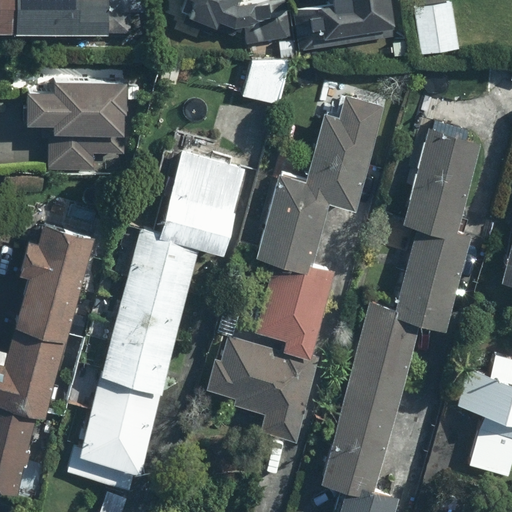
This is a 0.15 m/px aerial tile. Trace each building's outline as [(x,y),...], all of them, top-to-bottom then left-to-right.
[(95,0),(5,0),(6,29),(95,29),(95,0)] [(179,0),(176,13),(205,24),(207,19),(224,25),(260,19),(258,1),(230,4),(231,0),(179,0)] [(321,0),(322,2),(288,7),(295,49),(387,34),(381,0),(321,0)] [(415,0),(422,43),(457,38),(451,0),(415,0)] [(291,69),(248,53),(235,90),(278,106),(291,69)] [(179,62),(161,55),(150,83),(168,90),(179,62)] [(12,122),(40,122),(40,167),(88,167),(89,151),(117,151),(117,79),(40,79),(40,89),(12,89),(12,122)] [(293,179),(267,172),(247,243),(299,257),(316,199),(343,207),(373,102),(336,91),(330,113),(313,108),(293,179)] [(460,231),(445,227),(470,139),(423,125),(396,217),(411,221),(387,306),(435,320),(460,231)] [(238,165),(174,148),(152,227),(132,222),(63,470),(125,487),(191,247),(214,253),(238,165)] [(511,198),(488,277),(511,283),(511,198)] [(0,471),(20,477),(42,400),(48,402),(99,222),(49,208),(43,229),(30,225),(20,260),(34,264),(9,350),(0,347),(0,471)] [(299,351),(322,270),(265,255),(245,328),(273,336),(271,343),(299,351)] [(308,481),(331,488),(324,511),(382,511),(387,496),(361,488),(408,324),(358,310),(308,481)] [(225,394),(223,401),(255,411),(249,428),(282,437),(308,358),(220,332),(213,358),(206,356),(198,385),(225,394)] [(511,358),(489,352),(483,373),(457,365),(446,405),(477,413),(463,463),(502,474),(511,435),(511,379),(507,379),(511,361),(511,358)]
